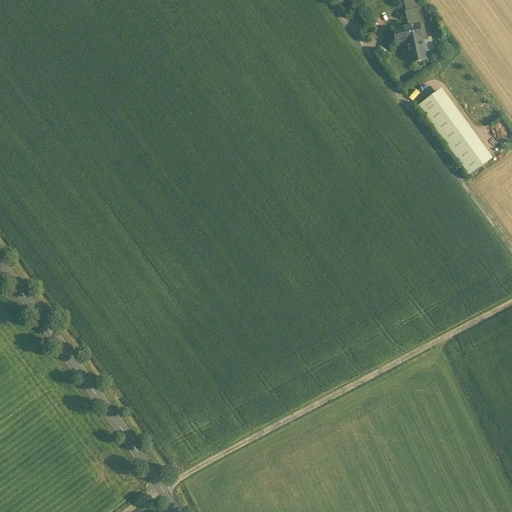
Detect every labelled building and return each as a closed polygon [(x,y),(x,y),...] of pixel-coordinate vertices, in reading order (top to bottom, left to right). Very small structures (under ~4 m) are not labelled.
[(418,0),(407,0),(405,1),(408,12),(421,9),(418,0)] [(421,9),(408,12),(411,26),(419,24),(424,23),(421,9)] [(424,23),(419,24),(423,41),(428,40),(428,39),(424,23)] [(411,26),(394,29),(398,46),(407,44),(423,41),(419,24),(411,26)] [(434,51),(431,38),(428,39),(428,40),(423,41),(425,53),(434,51)] [(423,41),(407,44),(411,63),(427,60),(425,53),(423,41)] [(492,158),(443,90),(420,107),(470,175),(492,158)]
